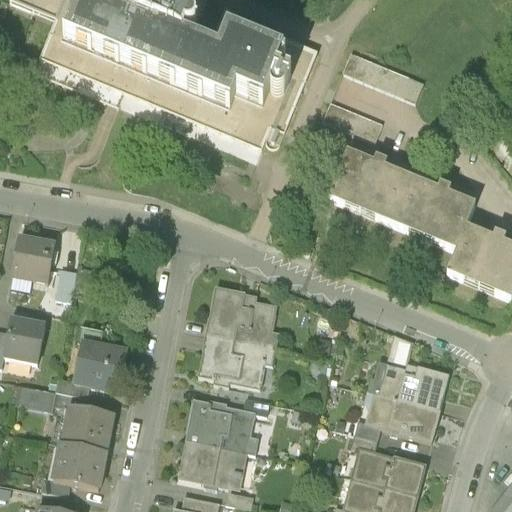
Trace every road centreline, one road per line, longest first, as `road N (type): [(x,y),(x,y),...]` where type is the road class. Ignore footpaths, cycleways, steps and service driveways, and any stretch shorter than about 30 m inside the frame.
road 1 (residential): [(190,242),(510,364)]
road 2 (unknown): [(262,269),(324,79),(370,0)]
road 3 (residential): [(131,511),(190,242)]
road 4 (residential): [(0,201),(147,226),(190,242)]
road 5 (residential): [(459,511),(478,437),(510,364)]
